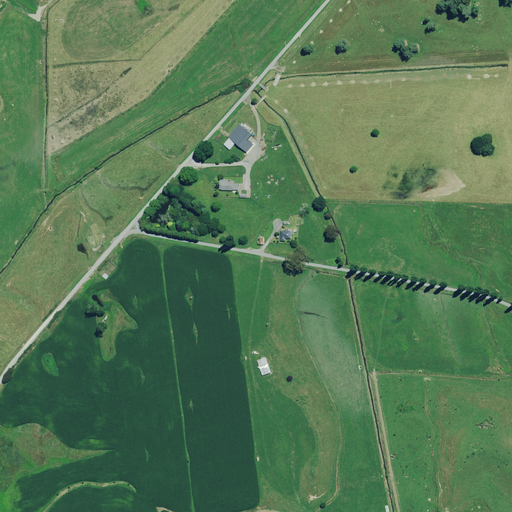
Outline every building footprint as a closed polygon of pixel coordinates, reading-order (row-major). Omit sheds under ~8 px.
[(281,76),(277,74),(272,85),(276,87),(281,76)] [(237,144),(242,148),(248,141),(245,139),(249,135),(246,131),(247,131),(240,124),(238,127),(231,135),(231,134),(228,137),(229,139),(224,145),(230,150),(236,143),(237,144)] [(228,182),(228,180),(220,180),(220,190),(238,191),(238,185),(233,184),(233,182),(228,182)] [(292,232),(281,231),(281,241),(285,241),(285,239),(291,239),(292,232)] [(271,373),(266,358),(257,361),(262,376),(271,373)]
